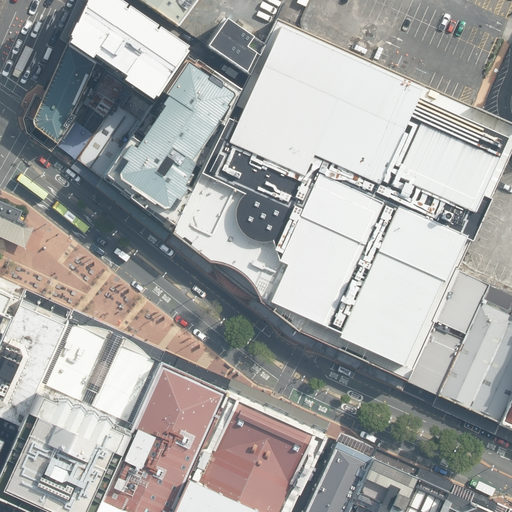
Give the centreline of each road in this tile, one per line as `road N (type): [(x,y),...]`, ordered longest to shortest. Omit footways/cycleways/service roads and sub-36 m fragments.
road 1 (tertiary): [(511,486),(269,372),(0,154)]
road 2 (tertiary): [(0,138),(33,148),(295,358),(511,459)]
